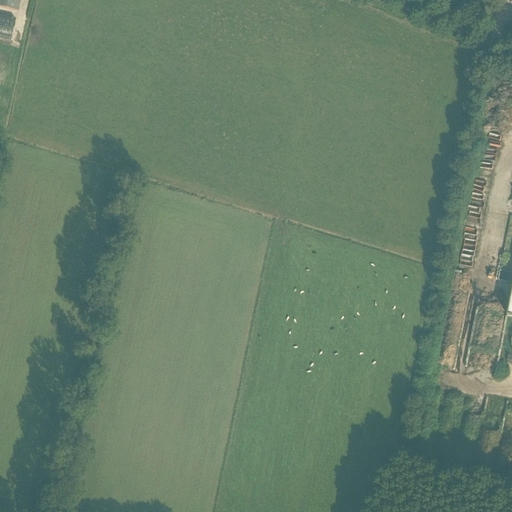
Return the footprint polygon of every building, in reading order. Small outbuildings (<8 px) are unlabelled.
[(0,0),(0,9),(15,13),(18,0),(0,0)] [(0,40),(9,43),(14,20),(0,16),(0,40)] [(463,207),(474,210),(479,189),(469,186),(463,207)] [(461,217),(456,252),(467,254),(473,219),(461,217)] [(492,373),(503,375),(506,358),(501,357),(500,362),(494,361),(492,373)]
